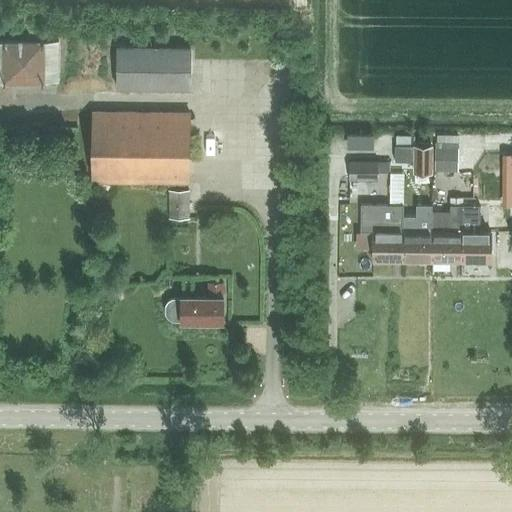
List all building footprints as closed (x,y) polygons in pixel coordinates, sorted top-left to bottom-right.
[(1,84),(44,83),(44,40),(1,41),(1,84)] [(190,91),(190,47),(116,47),(115,90),(190,91)] [(188,183),(188,113),(92,112),(92,182),(188,183)] [(393,146),(393,162),(413,162),(414,173),(430,173),(430,145),(413,145),(413,146),(393,146)] [(468,166),(468,149),(433,149),(433,166),(468,166)] [(378,181),(378,163),(348,163),(348,180),(378,181)] [(168,191),(168,219),(188,219),(188,191),(168,191)] [(402,216),(402,205),(403,198),(390,198),(390,205),(384,205),(383,231),(372,231),(372,262),(402,262),(402,216)] [(431,263),(431,231),(432,205),(416,205),(415,216),(402,216),(402,262),(431,263)] [(460,263),(461,205),(450,205),(449,232),(431,231),(431,263),(460,263)] [(461,205),(460,263),(490,263),(490,232),(479,232),(479,205),(461,205)] [(180,321),(180,322),(223,322),(224,298),(223,298),(223,283),(209,282),(208,298),(181,297),(181,298),(176,298),(172,299),(168,301),(165,305),(165,314),(168,318),(172,320),(176,321),(180,321)]
